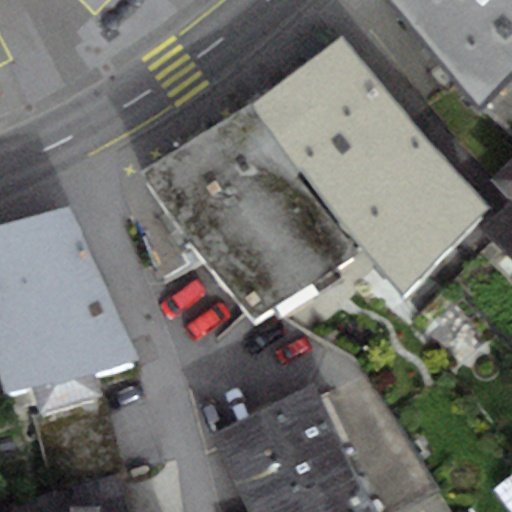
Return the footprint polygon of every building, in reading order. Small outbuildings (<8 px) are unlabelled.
[(511,0),(386,0),(476,108),(483,105),(510,132),(511,130),(511,0)] [(340,35),(251,100),(301,169),(399,286),(489,204),(340,35)] [(301,169),(251,100),(142,169),(251,316),(357,250),(295,173),(301,169)] [(511,260),(511,156),(490,179),(509,198),(479,228),(511,260)] [(66,204),(0,222),(0,375),(5,392),(30,385),(38,411),(101,393),(94,368),(135,357),(66,204)] [(378,511),(312,382),(211,433),(251,511),(262,511),(266,511),(378,511)] [(109,511),(99,503),(69,505),(69,511),(109,511)]
